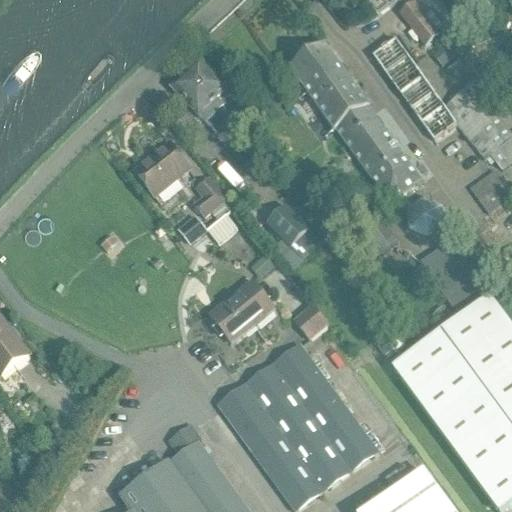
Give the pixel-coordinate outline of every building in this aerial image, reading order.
[(365,0),(378,19),(402,2),(400,0),(365,0)] [(415,5),(401,17),(427,49),(441,38),(415,5)] [(457,38),(434,58),(443,69),(446,72),(469,52),(466,49),(457,38)] [(397,44),(374,60),(435,145),(458,128),(446,111),(441,105),(444,103),(430,83),(427,85),(397,44)] [(370,109),(367,105),(326,49),(291,74),(335,135),(336,134),(357,162),(390,208),(422,184),(369,110),(370,109)] [(511,100),(511,64),(509,61),(487,79),(507,104),(511,100)] [(201,64),(172,91),(200,120),(201,119),(217,135),(231,121),(223,112),(226,109),(218,103),(229,93),(201,64)] [(481,85),(446,111),(458,128),(485,163),(489,160),(493,158),(503,172),(511,165),(511,124),(497,105),(481,85)] [(155,201),(191,173),(171,148),(135,176),(155,201)] [(495,174),(471,192),(489,218),(511,201),(511,195),(505,186),(504,186),(495,174)] [(232,213),(226,205),(227,204),(210,182),(197,192),(205,201),(195,209),(205,222),(213,216),(220,224),(232,213)] [(444,211),(425,202),(408,215),(411,235),(428,243),(445,231),(444,211)] [(273,254),(283,264),(295,276),(323,247),(287,212),(269,230),(283,244),(273,254)] [(190,249),(207,235),(195,220),(178,233),(190,249)] [(227,220),(207,235),(218,248),(237,233),(227,220)] [(399,246),(381,221),(344,247),(363,272),(399,246)] [(447,248),(421,267),(457,317),(483,298),(468,277),(494,258),(479,237),(453,256),(447,248)] [(107,255),(117,247),(111,240),(101,248),(107,255)] [(266,259),(251,271),(261,282),(275,270),(266,259)] [(233,347),(275,315),(253,287),(211,319),(233,347)] [(509,511),(511,510),(511,328),(493,302),(490,305),(445,337),(397,372),(499,511),(509,511)] [(309,343),(327,331),(313,312),(296,325),(309,343)] [(0,380),(1,381),(30,360),(0,320),(0,380)] [(388,360),(408,344),(396,326),(375,342),(388,360)] [(302,511),(339,486),(381,456),(304,349),(219,410),(291,511),(302,511)] [(247,511),(201,446),(204,443),(195,430),(172,446),(179,456),(182,453),(186,458),(123,502),(129,511),(247,511)] [(451,511),(425,475),(374,511),(451,511)]
